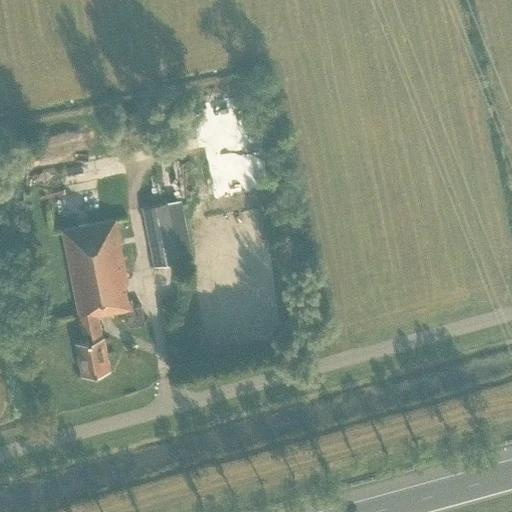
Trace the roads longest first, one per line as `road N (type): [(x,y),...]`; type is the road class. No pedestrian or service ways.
road 1 (unclassified): [(511,314),(0,455)]
road 2 (motorway): [(511,475),(377,511)]
